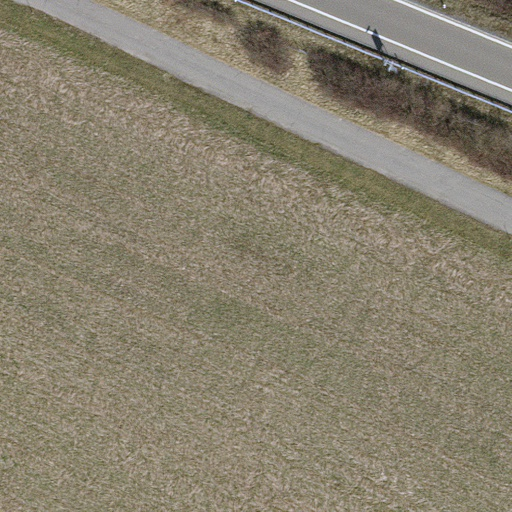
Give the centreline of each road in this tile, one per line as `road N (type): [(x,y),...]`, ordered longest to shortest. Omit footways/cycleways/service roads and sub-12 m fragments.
road 1 (unclassified): [(48,0),(511,220)]
road 2 (trunk): [(338,0),(511,70)]
